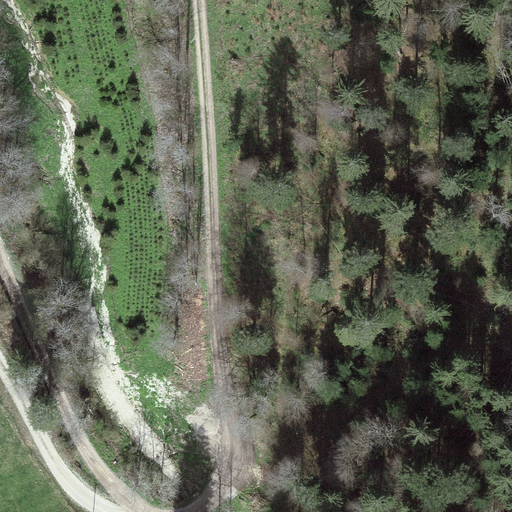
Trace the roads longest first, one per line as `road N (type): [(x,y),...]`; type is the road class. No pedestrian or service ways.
road 1 (track): [(197,0),(227,429),(220,482),(198,511)]
road 2 (track): [(142,511),(80,436),(0,251)]
road 3 (track): [(0,359),(67,477),(111,511)]
